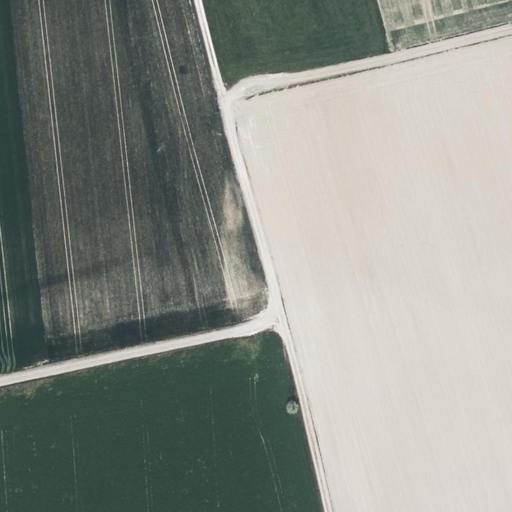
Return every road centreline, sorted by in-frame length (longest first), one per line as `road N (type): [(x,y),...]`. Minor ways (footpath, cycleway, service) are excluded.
road 1 (track): [(195,0),(327,511)]
road 2 (track): [(221,99),(511,30)]
road 3 (track): [(278,315),(0,381)]
